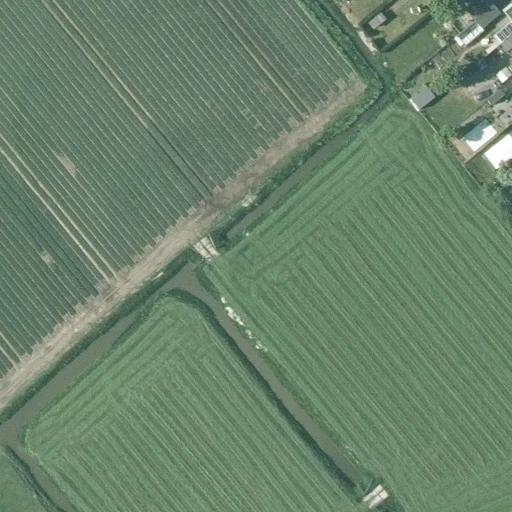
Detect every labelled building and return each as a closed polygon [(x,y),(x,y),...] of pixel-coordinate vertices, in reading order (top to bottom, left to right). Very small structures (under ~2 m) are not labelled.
[(489,0),(481,0),(467,12),(475,21),(494,6),(489,0)] [(494,6),(475,21),(482,31),(502,15),(494,6)] [(380,15),(368,25),(373,31),(385,21),(380,15)] [(501,47),(511,37),(511,22),(494,38),(501,47)] [(511,37),(501,47),(507,55),(511,51),(511,37)] [(506,70),(496,77),(502,84),(511,76),(506,70)] [(511,84),(486,103),(493,114),(511,100),(511,84)] [(511,134),(482,158),(494,173),(511,159),(511,134)]
